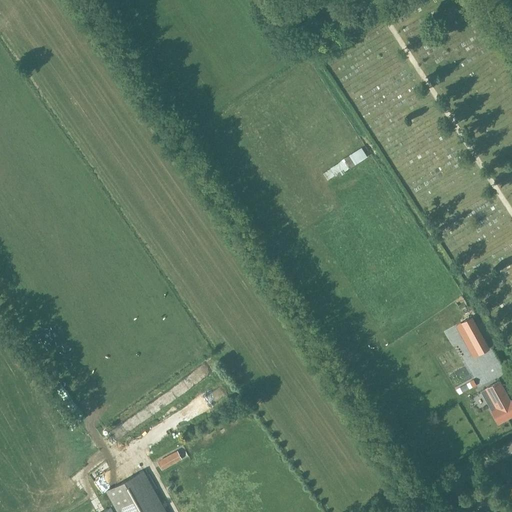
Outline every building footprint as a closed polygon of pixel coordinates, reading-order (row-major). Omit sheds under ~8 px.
[(336,5),(333,0),(318,0),(325,11),(336,5)] [(362,148),(323,171),(328,179),(338,174),(340,177),(346,173),(345,171),(367,157),(362,148)] [(475,348),(486,342),(472,317),(461,323),(475,348)] [(486,388),(497,408),(492,411),(498,424),(511,416),(511,402),(511,401),(499,381),(486,388)] [(138,423),(186,392),(180,383),(132,413),(138,423)] [(480,392),(471,396),(479,413),(488,409),(480,392)] [(178,451),(157,462),(162,470),(182,459),(178,451)] [(94,480),(109,466),(103,460),(88,474),(94,480)] [(117,511),(166,511),(143,471),(106,491),(117,511)] [(100,481),(101,481),(100,478),(93,480),(98,494),(104,492),(100,481)]
